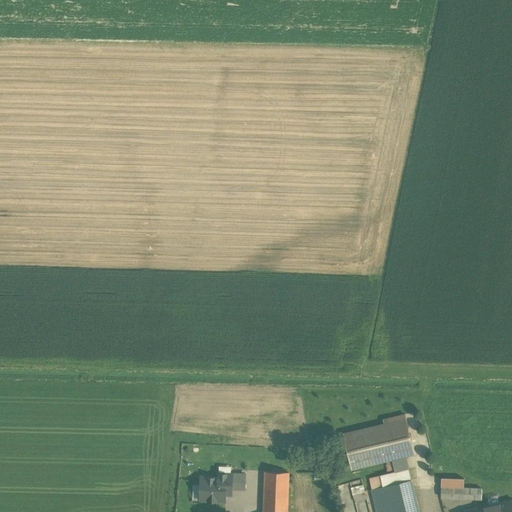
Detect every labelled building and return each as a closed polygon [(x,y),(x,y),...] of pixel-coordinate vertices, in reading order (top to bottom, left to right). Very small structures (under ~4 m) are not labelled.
[(405,414),(384,419),(385,424),(344,433),(352,468),(415,453),(405,414)] [(199,473),(197,503),(223,505),(223,498),(230,498),(231,492),(246,493),(248,469),(217,467),(216,474),(199,473)] [(409,468),(369,478),(372,489),(388,485),(411,480),(409,468)] [(289,472),(266,471),(265,489),(288,490),(289,472)] [(419,511),(411,480),(388,485),(394,511),(419,511)] [(394,511),(388,485),(372,489),(377,511),(394,511)] [(482,488),(441,487),(441,497),(482,499),(482,488)] [(287,511),(288,490),(265,489),(264,511),(287,511)] [(511,511),(511,500),(490,506),(490,505),(473,509),(474,511),(511,511)]
